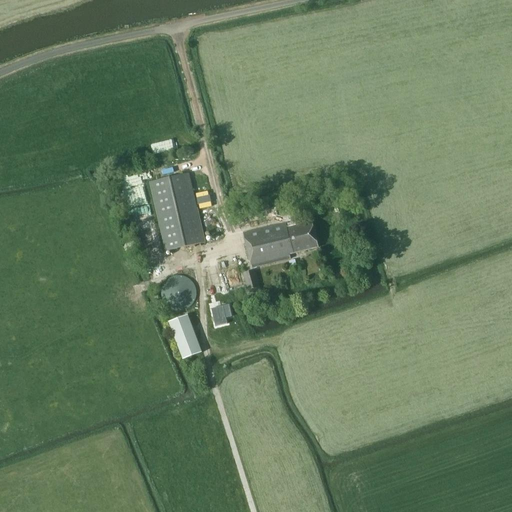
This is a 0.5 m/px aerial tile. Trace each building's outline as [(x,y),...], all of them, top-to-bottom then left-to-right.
[(207,241),(190,171),(151,181),(167,251),(207,241)] [(319,248),(313,221),(288,227),(287,222),(244,232),(253,268),(292,258),(291,254),(319,248)] [(310,275),(321,271),(316,258),(306,261),(310,275)] [(227,282),(221,283),(218,263),(210,264),(215,293),(228,291),(227,282)] [(261,289),(256,269),(243,272),(248,292),(261,289)] [(170,285),(171,285),(168,291),(189,300),(196,284),(174,274),(170,285)] [(232,317),(230,305),(212,309),(216,327),(228,324),(226,319),(232,317)] [(182,358),(200,352),(187,314),(169,321),(182,358)]
